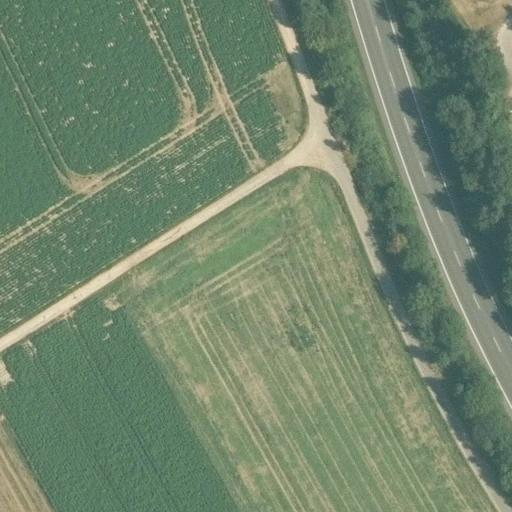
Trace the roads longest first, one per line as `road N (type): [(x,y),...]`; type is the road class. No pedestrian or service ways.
road 1 (track): [(324,140),(382,283),(501,511)]
road 2 (primary): [(364,0),(435,212),(511,379)]
road 3 (track): [(0,349),(324,140)]
